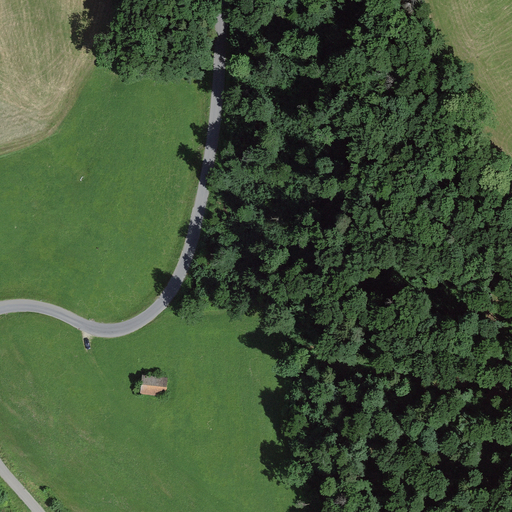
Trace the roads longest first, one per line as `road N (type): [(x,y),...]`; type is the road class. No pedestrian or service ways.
road 1 (unclassified): [(222,0),(211,152),(187,259),(166,296),(120,329),(34,306),(0,308)]
road 2 (track): [(86,326),(92,359),(110,388),(187,473),(236,511)]
